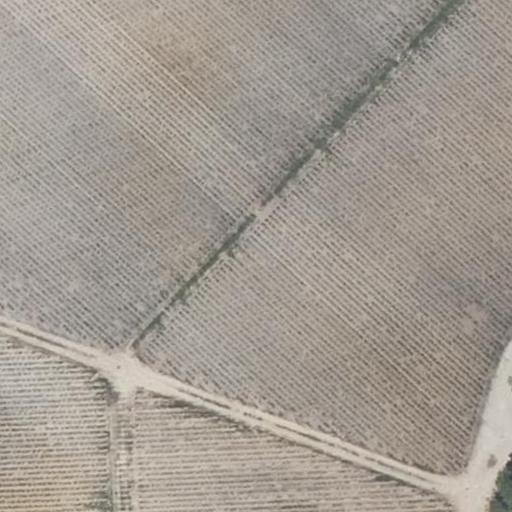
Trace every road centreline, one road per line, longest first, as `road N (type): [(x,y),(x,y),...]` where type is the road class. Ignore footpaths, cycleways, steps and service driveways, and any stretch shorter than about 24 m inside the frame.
road 1 (track): [(126,511),(119,367),(455,0)]
road 2 (track): [(477,493),(0,323)]
road 3 (track): [(511,380),(474,511)]
